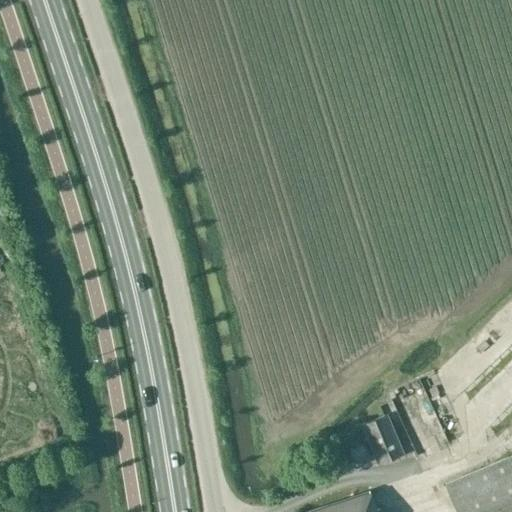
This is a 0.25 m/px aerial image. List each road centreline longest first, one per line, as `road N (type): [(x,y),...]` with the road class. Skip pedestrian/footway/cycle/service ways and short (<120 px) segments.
road 1 (primary): [(173,511),(122,244),(43,0)]
road 2 (unclassified): [(214,511),(173,269),(87,0)]
